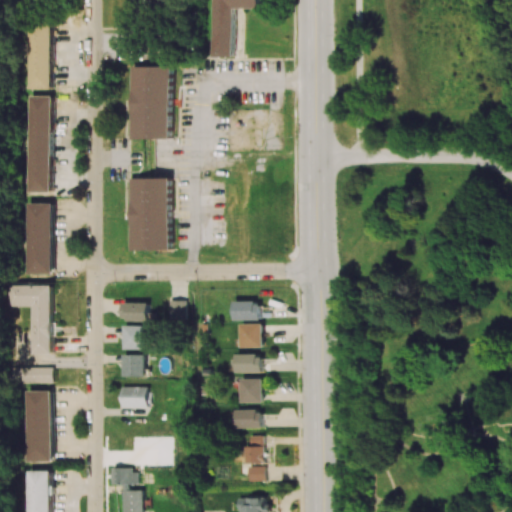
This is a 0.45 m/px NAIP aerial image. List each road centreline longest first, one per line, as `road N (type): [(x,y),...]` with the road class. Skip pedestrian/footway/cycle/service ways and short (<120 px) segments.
road 1 (primary): [(313,0),(320,511)]
road 2 (residential): [(93,0),(94,511)]
road 3 (residential): [(319,271),(94,273)]
